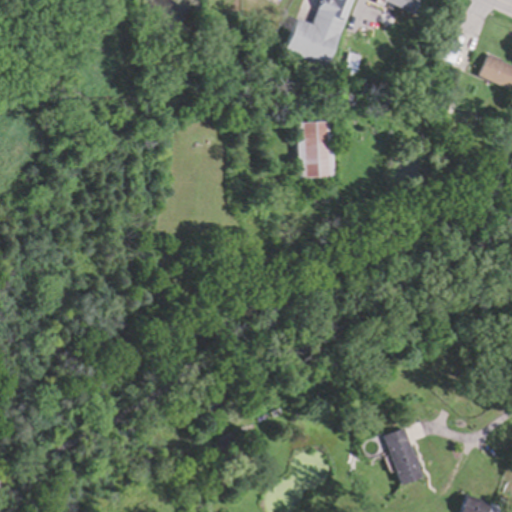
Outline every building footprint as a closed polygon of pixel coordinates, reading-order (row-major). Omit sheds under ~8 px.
[(313,0),(347,0),(321,65),(279,48),(291,19),(304,24),(313,0)] [(412,0),(407,14),(376,0),(412,0)] [(453,38),(444,62),(427,55),(436,31),(453,38)] [(461,38),(447,33),(438,60),(452,64),(461,38)] [(511,68),(504,88),(473,74),(481,55),(511,68)] [(328,178),(289,178),(288,122),(328,122),(328,178)] [(418,477),(397,485),(377,433),(398,425),(418,477)] [(240,456),(223,464),(211,437),(228,429),(240,456)] [(498,511),(452,511),(460,491),(501,506),(498,511)]
